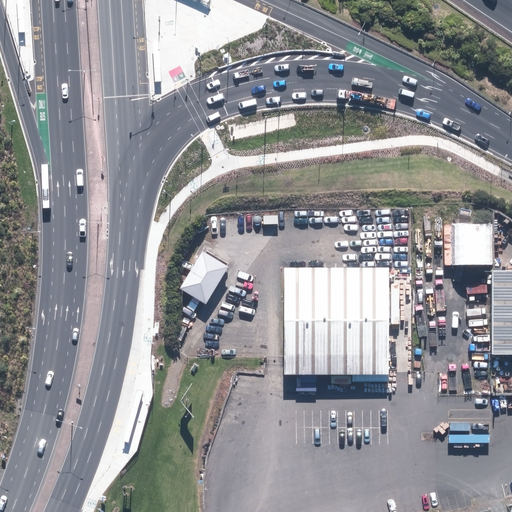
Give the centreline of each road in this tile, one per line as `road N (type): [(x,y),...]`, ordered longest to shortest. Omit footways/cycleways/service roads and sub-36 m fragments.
road 1 (motorway): [(480,119),(323,83),(219,92),(146,141),(119,189)]
road 2 (primary): [(119,189),(110,326),(56,511)]
road 3 (primary): [(72,298),(75,175),(63,0)]
road 4 (motorway): [(72,298),(0,21)]
road 5 (motorway): [(480,119),(439,83),(266,0)]
road 6 (primary): [(19,511),(48,432),(72,298)]
road 7 (primary): [(108,0),(119,189)]
